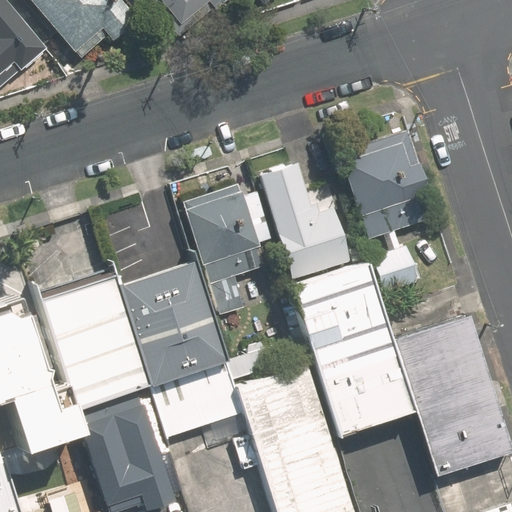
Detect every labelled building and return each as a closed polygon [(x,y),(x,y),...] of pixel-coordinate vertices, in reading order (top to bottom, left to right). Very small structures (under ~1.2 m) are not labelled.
[(0,0),(0,82),(41,48),(0,0)] [(134,18),(118,0),(28,0),(70,49),(97,26),(109,39),(134,18)] [(216,0),(143,0),(174,36),(216,0)] [(401,246),(393,226),(422,215),(414,192),(425,179),(403,123),(333,150),(367,239),(382,233),(387,247),(372,253),(380,273),(415,260),(408,243),(401,246)] [(313,186),(298,145),(250,163),(293,275),(357,251),(329,180),(313,186)] [(270,231),(257,189),(245,193),(241,180),(183,199),(220,313),(248,304),(237,273),(268,263),(259,235),(270,231)] [(189,258),(114,282),(145,381),(220,358),(189,258)] [(300,333),(331,432),(408,409),(383,335),(376,311),(360,261),(285,284),(300,333)] [(37,292),(63,377),(72,405),(131,387),(145,381),(114,282),(110,270),(37,292)] [(0,282),(0,390),(17,442),(77,424),(72,405),(63,377),(41,386),(9,280),(0,282)] [(461,309),(383,335),(408,409),(428,473),(508,447),(461,309)] [(229,383),(220,358),(145,381),(161,432),(237,408),(269,511),(348,511),(303,357),(229,383)] [(167,499),(131,387),(72,405),(77,424),(101,501),(134,491),(139,509),(167,499)] [(0,511),(15,511),(0,459),(0,511)] [(499,511),(508,509),(505,502),(486,508),(487,511),(499,511)]
